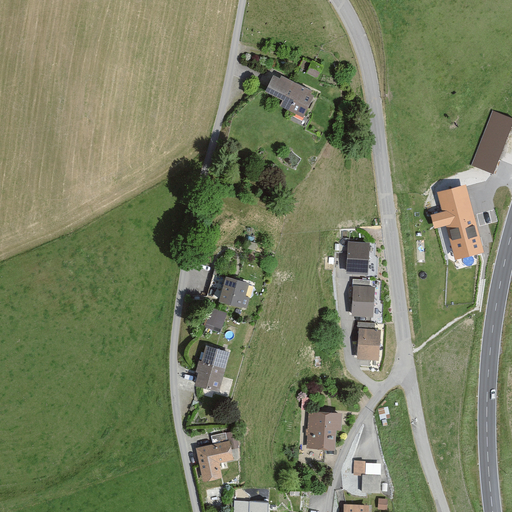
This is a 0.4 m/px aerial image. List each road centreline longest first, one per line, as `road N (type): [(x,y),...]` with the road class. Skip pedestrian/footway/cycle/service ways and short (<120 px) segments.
road 1 (residential): [(339,0),(369,74),(406,363),(356,427),(328,511)]
road 2 (unclassified): [(242,0),(173,345),(178,429),(196,511)]
road 3 (primary): [(511,231),(488,364),(492,511)]
